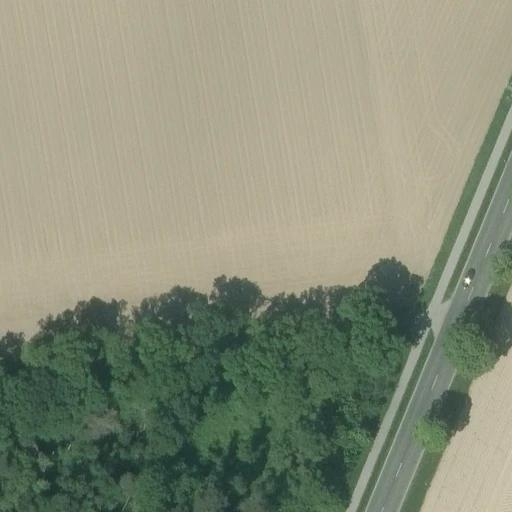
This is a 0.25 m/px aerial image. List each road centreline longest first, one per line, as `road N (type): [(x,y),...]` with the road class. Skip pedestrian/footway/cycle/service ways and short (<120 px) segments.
road 1 (track): [(430,317),(379,312),(0,363)]
road 2 (primary): [(381,511),(511,191)]
